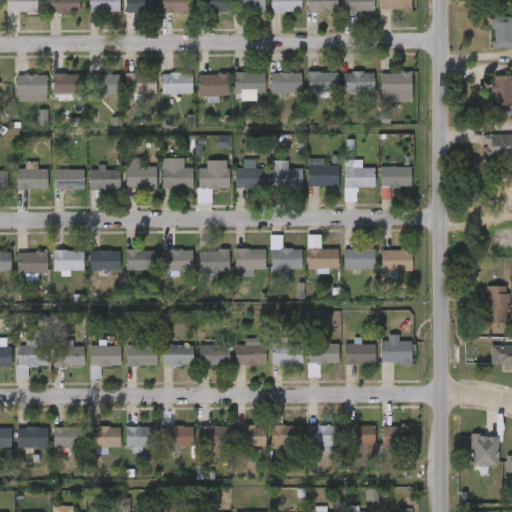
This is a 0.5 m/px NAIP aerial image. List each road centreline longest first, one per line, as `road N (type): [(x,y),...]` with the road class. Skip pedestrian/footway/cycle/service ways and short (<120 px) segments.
road 1 (tertiary): [(441,0),(442,511)]
road 2 (residential): [(0,397),(442,395)]
road 3 (residential): [(0,221),(442,219)]
road 4 (residential): [(0,44),(441,42)]
